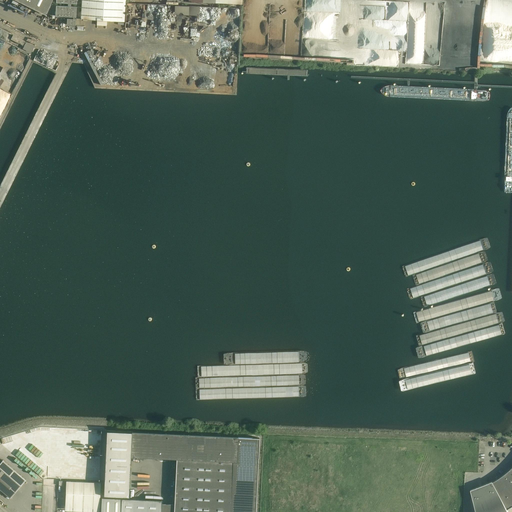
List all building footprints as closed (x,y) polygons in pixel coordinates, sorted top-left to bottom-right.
[(16,0),(45,15),(52,0),(16,0)] [(56,8),(55,16),(73,17),(73,19),(67,18),(67,25),(75,25),(76,19),(74,19),(74,17),(75,17),(76,17),(77,7),(76,7),(74,6),(71,6),(71,4),(77,4),(76,0),(56,0),(56,3),(68,3),(67,6),(57,5),(56,5),(56,8)] [(124,22),(125,0),(81,0),(81,19),(124,22)] [(34,46),(26,42),(23,49),(31,53),(34,46)] [(106,430),(103,495),(128,496),(130,456),(176,459),(174,504),(173,511),(230,511),(231,497),(236,497),(237,492),(231,492),(232,477),(237,477),(238,472),(232,472),(233,462),(236,462),(237,444),(259,445),(259,438),(238,437),(106,430)] [(0,463),(0,489),(10,498),(26,480),(3,460),(0,463)] [(505,473),(502,476),(511,491),(511,467),(509,470),(505,473)] [(492,482),(504,509),(506,507),(507,509),(511,506),(511,505),(511,491),(502,476),(501,477),(496,479),(492,482)] [(99,511),(100,486),(100,483),(66,481),(65,510),(99,511)] [(492,481),(470,490),(475,511),(508,511),(507,509),(506,507),(504,509),(492,482),(492,481)] [(161,511),(162,503),(162,500),(101,497),(100,511),(161,511)]
